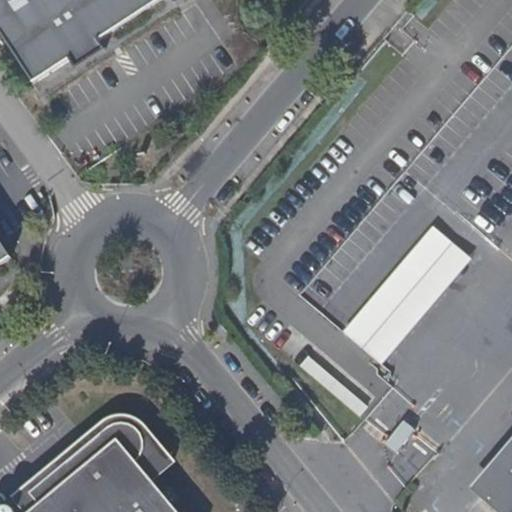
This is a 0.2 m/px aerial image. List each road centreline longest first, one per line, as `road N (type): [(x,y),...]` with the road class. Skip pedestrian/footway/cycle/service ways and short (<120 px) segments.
road 1 (unclassified): [(161,231),(364,0)]
road 2 (unclassified): [(153,310),(321,511)]
road 3 (unclassified): [(0,96),(94,228)]
